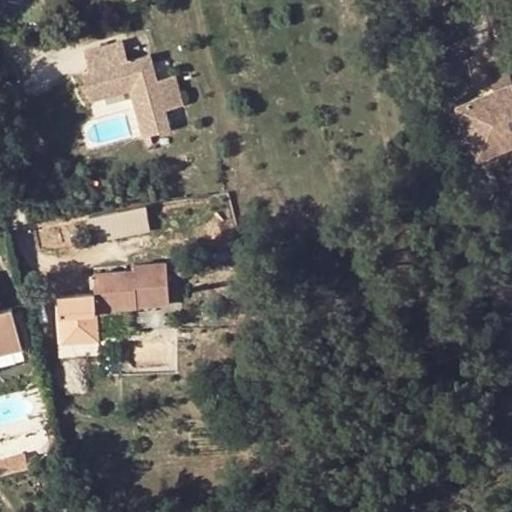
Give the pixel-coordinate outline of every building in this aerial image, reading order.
[(116,39),(82,49),(88,69),(81,71),(88,99),(129,87),(143,135),(170,127),(164,103),(182,98),(173,69),(156,74),(150,52),(122,61),(116,39)] [(489,79),(492,89),(511,81),(508,72),(489,79)] [(470,98),(491,152),(511,143),(511,81),(492,89),(470,98)] [(477,158),(491,152),(470,98),(455,104),(477,158)] [(147,203),(94,214),(100,240),(152,230),(147,203)] [(182,261),(181,262),(179,264),(179,267),(179,270),(180,272),(183,274),(186,275),(189,274),(191,273),(193,270),(193,268),(193,265),(192,263),(190,261),(187,260),(185,260),(182,261)] [(127,280),(127,274),(94,275),(95,283),(115,300),(122,305),(139,304),(139,309),(171,307),(168,266),(135,268),(136,273),(136,280),(127,280)] [(123,313),(122,310),(122,305),(115,300),(95,283),(97,315),(123,313)] [(0,314),(0,357),(24,352),(15,312),(0,314)]
